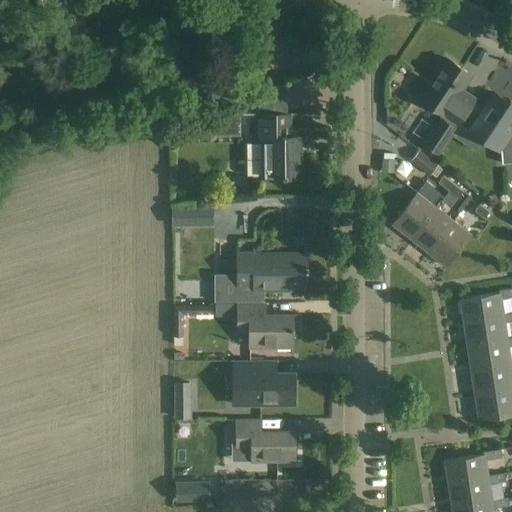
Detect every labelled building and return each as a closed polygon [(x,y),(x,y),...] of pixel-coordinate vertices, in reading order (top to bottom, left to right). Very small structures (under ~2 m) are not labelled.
[(434,78),(420,99),(443,115),(424,144),(438,153),(471,104),(460,97),(459,93),(471,75),(447,59),(443,64),(439,64),(432,74),(434,78)] [(300,136),(290,136),(289,76),(246,90),(246,114),(256,114),(256,143),(252,143),(253,179),(286,178),(286,176),(301,176),(300,136)] [(495,93),(471,129),(484,138),(483,140),(499,150),(499,149),(501,150),(502,163),(511,162),(511,101),(509,100),(508,102),(495,93)] [(207,130),(234,129),(234,111),(207,111),(207,130)] [(389,147),(387,159),(403,161),(404,149),(389,147)] [(410,161),(429,175),(438,164),(419,149),(410,161)] [(438,182),(447,190),(453,183),(443,175),(438,182)] [(407,182),(417,190),(422,183),(412,176),(407,182)] [(323,193),(323,182),(298,183),(298,194),(323,193)] [(463,191),(453,183),(447,190),(457,198),(463,191)] [(230,188),(229,223),(263,224),(264,189),(230,188)] [(391,224),(410,238),(435,206),(416,192),(391,224)] [(474,211),(484,219),(490,211),(479,204),(474,211)] [(175,206),(175,226),(214,226),(215,206),(175,206)] [(453,221),(435,206),(410,238),(428,253),(453,221)] [(471,235),(453,221),(428,253),(446,267),(471,235)] [(238,286),(238,303),(264,303),(264,290),(289,290),(289,285),(306,286),(306,254),(254,255),(254,252),(238,252),(238,286)] [(460,299),(463,322),(503,316),(503,314),(500,298),(511,296),(511,287),(498,290),(498,293),(460,299)] [(294,347),(294,329),(299,329),(299,314),(292,314),(292,315),(264,315),(264,303),(238,303),(237,303),(237,331),(249,332),(249,347),(294,347)] [(174,345),(183,345),(184,314),(196,314),(196,318),(213,318),(213,305),(174,305),(174,345)] [(467,347),(506,341),(506,338),(504,323),(511,321),(511,312),(503,314),(503,316),(463,322),(467,347)] [(467,347),(471,371),(510,365),(510,363),(508,347),(511,346),(511,337),(506,338),(506,341),(467,347)] [(294,373),(276,373),(276,361),(233,361),(233,391),(252,391),(252,405),(294,405),(294,373)] [(475,396),(511,389),(511,375),(511,371),(511,370),(511,362),(510,363),(510,365),(471,371),(475,396)] [(511,389),(475,396),(479,420),(511,414),(511,389)] [(191,401),(175,401),(174,418),(190,418),(191,401)] [(251,461),(294,461),(294,431),(260,431),(260,419),(236,419),(236,447),(251,447),(251,461)] [(431,450),(450,448),(447,424),(429,426),(431,450)] [(445,460),(448,485),(488,478),(487,476),(485,460),(501,457),(500,449),(483,452),(483,454),(445,460)] [(233,499),(252,500),(253,474),(234,473),(233,499)] [(487,476),(488,478),(448,485),(452,509),(492,502),(491,500),(489,484),(505,482),(504,473),(487,476)] [(208,500),(208,483),(178,483),(178,500),(208,500)] [(452,509),(452,511),(493,511),(493,508),(509,505),(508,497),(491,500),(492,502),(452,509)]
